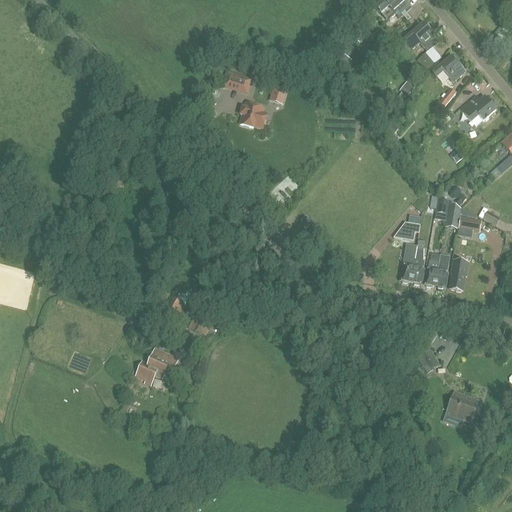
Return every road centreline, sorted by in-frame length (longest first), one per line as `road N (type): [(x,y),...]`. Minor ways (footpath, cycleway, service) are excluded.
road 1 (unclassified): [(272,245),(37,0)]
road 2 (residential): [(511,321),(329,291),(272,245)]
road 3 (tertiary): [(511,97),(429,0)]
